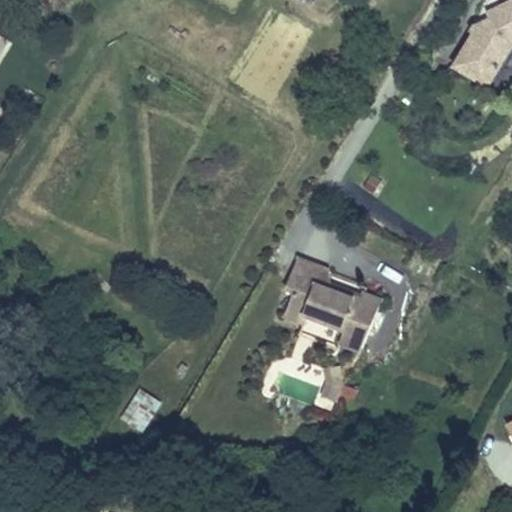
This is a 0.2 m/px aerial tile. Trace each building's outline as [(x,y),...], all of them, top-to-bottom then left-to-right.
[(493,42),(511,54),(511,0),(502,0),(498,7),(494,5),(479,28),(496,38),(493,42)] [(509,60),(511,55),(511,54),(493,42),(496,38),(479,28),(472,39),(509,60)] [(0,36),(0,58),(8,40),(0,36)] [(314,316),(315,312),(348,324),(345,337),(367,344),(387,292),(372,287),(372,291),(358,286),(357,291),(337,282),(336,258),(311,248),(297,281),(305,284),(295,310),(314,316)] [(322,400),(335,405),(345,381),(332,376),(322,400)] [(143,434),(162,403),(139,389),(120,420),(143,434)]
